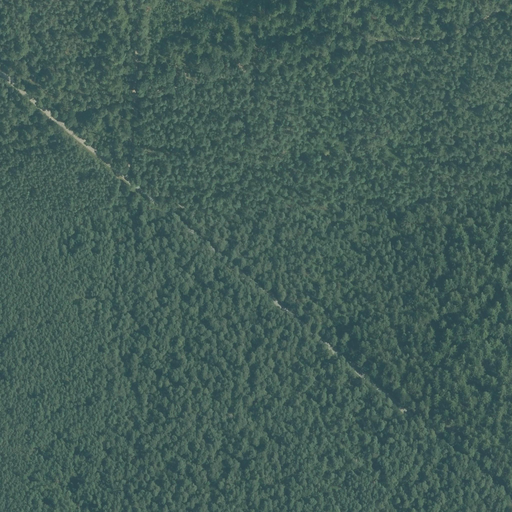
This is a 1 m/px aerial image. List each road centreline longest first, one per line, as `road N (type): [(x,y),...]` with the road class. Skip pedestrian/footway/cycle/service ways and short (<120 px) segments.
road 1 (unclassified): [(511,500),(0,72)]
road 2 (track): [(511,484),(130,171)]
road 3 (track): [(54,117),(359,42),(448,35),(511,6)]
road 4 (track): [(130,171),(125,300),(113,346),(125,473),(117,511)]
road 5 (track): [(139,0),(130,171)]
